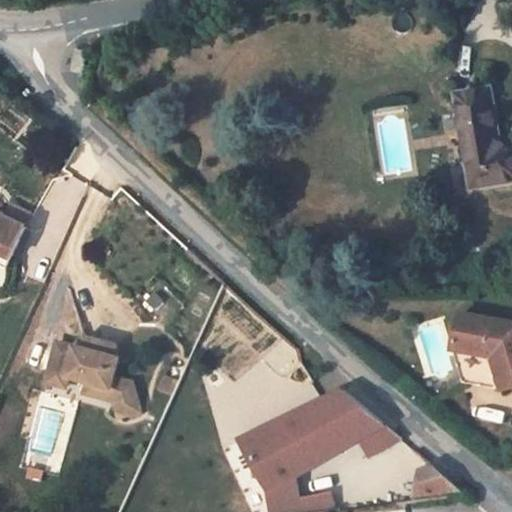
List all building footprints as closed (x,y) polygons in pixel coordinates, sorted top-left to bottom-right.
[(88,52),(77,50),(72,71),(84,74),(88,52)] [(499,142),(490,91),(458,96),(472,187),(511,180),(511,147),(507,148),(505,148),(502,147),(499,142)] [(12,206),(6,219),(26,227),(32,215),(12,206)] [(0,253),(13,259),(26,227),(6,219),(0,215),(0,253)] [(13,259),(0,253),(0,266),(8,270),(13,259)] [(511,324),(460,315),(454,350),(494,357),(502,387),(511,384),(511,324)] [(89,351),(92,340),(87,338),(78,349),(89,351)] [(89,351),(78,349),(60,343),(52,373),(70,378),(90,383),(87,394),(117,402),(121,418),(141,412),(134,384),(115,379),(121,360),(117,347),(92,340),(89,351)] [(494,357),(454,350),(464,384),(503,391),(511,387),(511,384),(502,387),(494,357)] [(70,378),(52,373),(49,383),(67,388),(70,378)] [(165,377),(160,388),(174,394),(179,383),(165,377)] [(386,426),(345,391),(314,406),(335,442),(340,451),(361,439),(386,426)] [(335,442),(314,406),(243,440),(258,468),(270,489),(271,491),(296,476),(294,474),(289,465),(335,442)] [(402,439),(386,426),(361,439),(371,457),(402,439)] [(340,451),(335,442),(289,465),(294,474),(340,451)] [(420,472),(415,498),(462,492),(433,465),(420,472)] [(252,472),(257,491),(270,489),(258,468),(253,470),(252,472)] [(330,511),(335,511),(332,494),(286,504),(287,505),(288,511),(330,511)]
